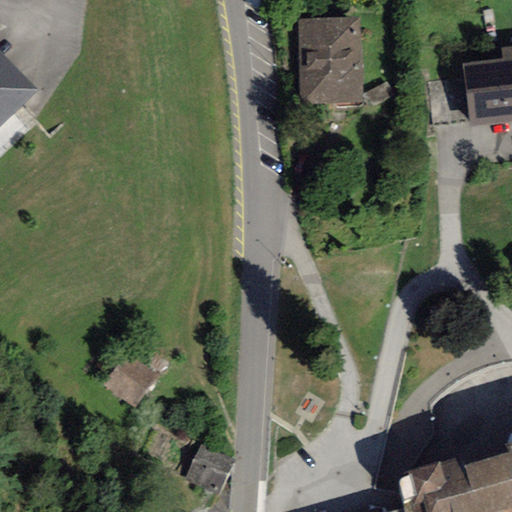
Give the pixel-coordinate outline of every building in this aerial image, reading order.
[(300,107),(361,105),(359,17),(297,19),(300,107)] [(463,64),(471,128),(511,122),(511,48),(502,50),(503,59),(463,64)] [(0,53),(0,126),(37,91),(0,53)] [(127,352),(104,384),(135,408),(158,377),(127,352)] [(511,511),(511,443),(504,446),(508,454),(459,467),(457,459),(403,474),(399,482),(403,510),(412,507),(412,511),(511,511)] [(201,445),(183,479),(217,495),(234,461),(201,445)]
